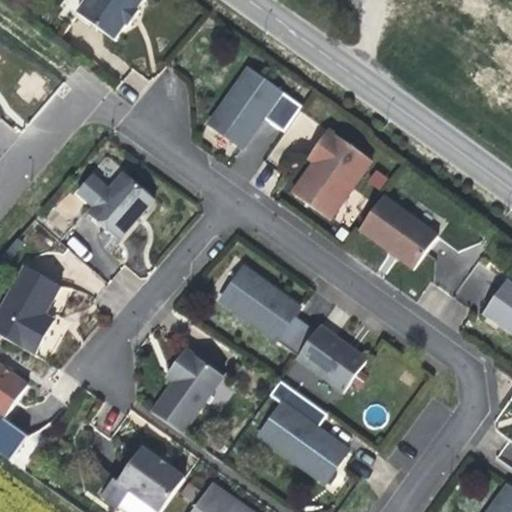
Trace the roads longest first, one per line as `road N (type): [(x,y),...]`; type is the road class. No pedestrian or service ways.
road 1 (residential): [(402,511),(468,417),(474,380),(454,356),(233,198)]
road 2 (tertiary): [(246,0),(511,192)]
road 3 (residential): [(233,198),(160,139),(98,104),(53,126),(0,192)]
road 4 (residential): [(233,198),(118,333),(104,369)]
